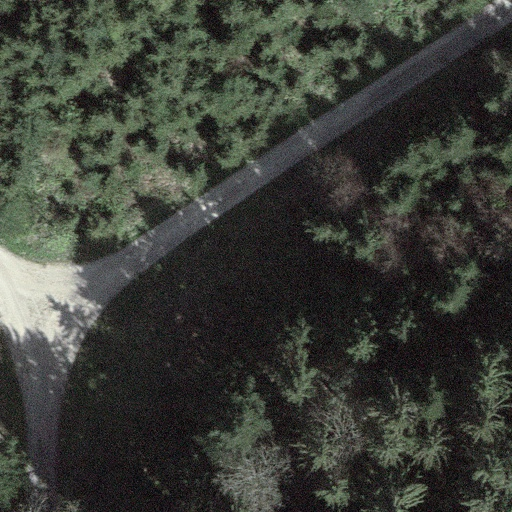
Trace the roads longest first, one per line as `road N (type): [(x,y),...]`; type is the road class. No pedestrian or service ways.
road 1 (track): [(510,0),(38,328)]
road 2 (track): [(38,328),(43,511)]
